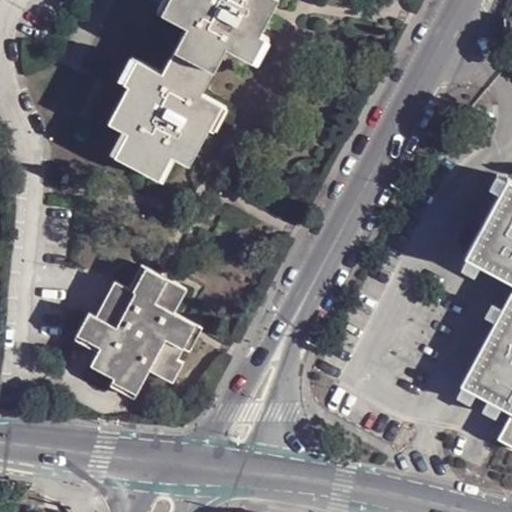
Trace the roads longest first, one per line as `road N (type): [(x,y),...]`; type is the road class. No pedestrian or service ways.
road 1 (residential): [(463,0),(317,273)]
road 2 (residential): [(317,273),(233,410),(150,463)]
road 3 (tertiary): [(460,511),(344,483),(250,473)]
road 4 (residential): [(250,473),(280,413),(317,273)]
road 5 (tertiary): [(150,463),(0,443)]
